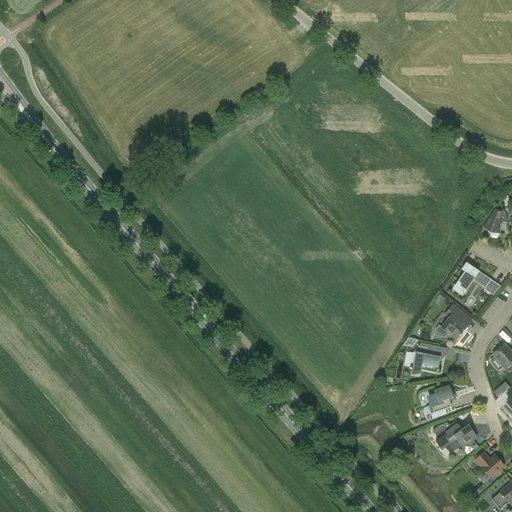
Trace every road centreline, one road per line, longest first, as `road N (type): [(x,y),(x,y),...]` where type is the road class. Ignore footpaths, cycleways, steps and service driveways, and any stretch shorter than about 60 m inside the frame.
road 1 (secondary): [(371,511),(50,145)]
road 2 (unclassified): [(511,161),(465,147),(280,0)]
road 3 (residential): [(511,435),(477,364),(487,330),(511,303)]
